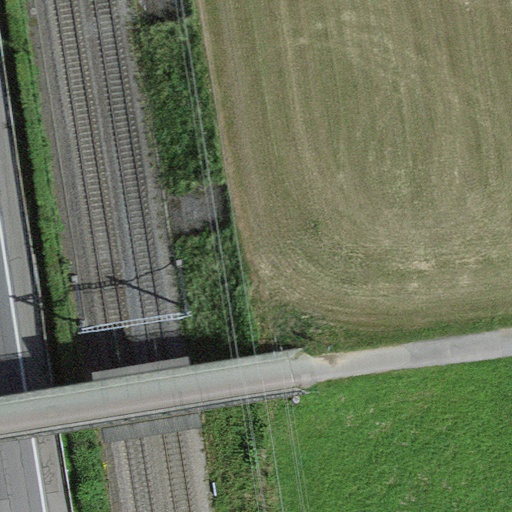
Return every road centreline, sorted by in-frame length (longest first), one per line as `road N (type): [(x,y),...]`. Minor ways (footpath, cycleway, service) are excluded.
road 1 (track): [(0,415),(314,366)]
road 2 (track): [(511,341),(314,366)]
